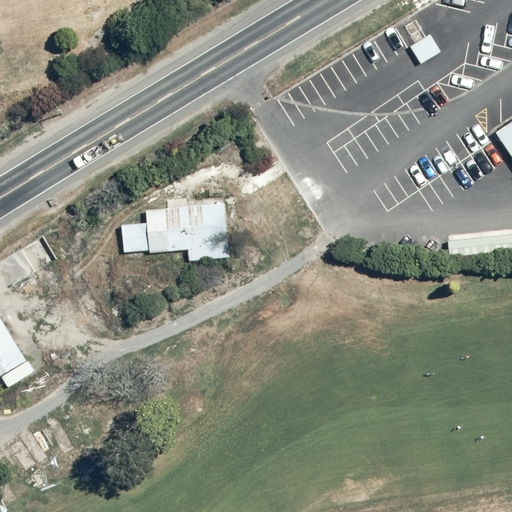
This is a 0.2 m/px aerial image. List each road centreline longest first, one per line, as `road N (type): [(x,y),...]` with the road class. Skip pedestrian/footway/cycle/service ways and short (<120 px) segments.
road 1 (primary): [(0,200),(331,0)]
road 2 (unknown): [(316,183),(387,221),(511,221)]
